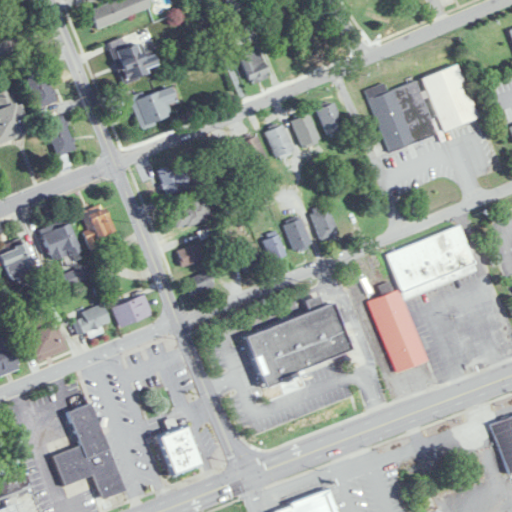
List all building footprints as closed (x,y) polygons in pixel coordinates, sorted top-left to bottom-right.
[(149,10),(145,0),(116,0),(88,10),(95,29),(149,10)] [(122,82),(159,69),(153,52),(141,57),(136,44),(110,53),(122,82)] [(269,77),(257,46),(237,54),(250,85),(269,77)] [(422,77),(439,131),(476,120),(459,65),(422,77)] [(43,71),(25,78),(38,109),(56,101),(43,71)] [(416,79),(368,96),(388,152),(436,135),(416,79)] [(0,141),(25,136),(11,83),(0,86),(0,141)] [(130,100),(140,129),(171,117),(166,105),(176,101),(170,85),(130,100)] [(345,130),(333,103),(316,111),(328,137),(345,130)] [(291,122),(303,149),(320,142),(307,114),(291,122)] [(76,148),(61,116),(43,124),(58,156),(76,148)] [(264,132),(276,159),(294,152),(282,125),(264,132)] [(238,143),(247,171),(267,164),(257,137),(238,143)] [(158,170),(167,194),(189,185),(179,162),(158,170)] [(176,229),(210,217),(203,197),(169,209),(176,229)] [(79,212),(90,247),(114,239),(102,204),(79,212)] [(321,240),(338,233),(325,204),(309,211),(321,240)] [(283,225),(293,251),(311,244),(300,218),(283,225)] [(51,261),(79,251),(68,222),(41,232),(51,261)] [(476,273),(460,227),(386,252),(399,290),(369,300),(394,374),(426,363),(404,298),(476,273)] [(285,257),(278,235),(263,240),(269,262),(285,257)] [(176,251),(183,267),(204,258),(198,242),(176,251)] [(34,270),(22,243),(0,253),(0,260),(9,281),(34,270)] [(261,268),(253,245),(239,250),(247,272),(261,268)] [(191,294),(213,288),(208,272),(186,278),(191,294)] [(152,314),(144,294),(112,307),(120,328),(152,314)] [(351,355),(334,305),(245,335),(261,385),(351,355)] [(76,333),(108,325),(104,307),(71,315),(76,333)] [(56,324),(28,334),(37,361),(66,350),(56,324)] [(0,337),(0,377),(20,370),(6,335),(0,337)] [(62,486),(92,476),(100,500),(122,492),(92,403),(67,412),(79,447),(52,456),(62,486)] [(506,474),(511,472),(511,416),(491,423),(506,474)] [(169,477),(198,468),(185,427),(155,437),(169,477)] [(336,511),(329,489),(286,503),(288,511),(285,511),(336,511)] [(0,511),(16,511),(12,503),(0,509),(0,511)]
